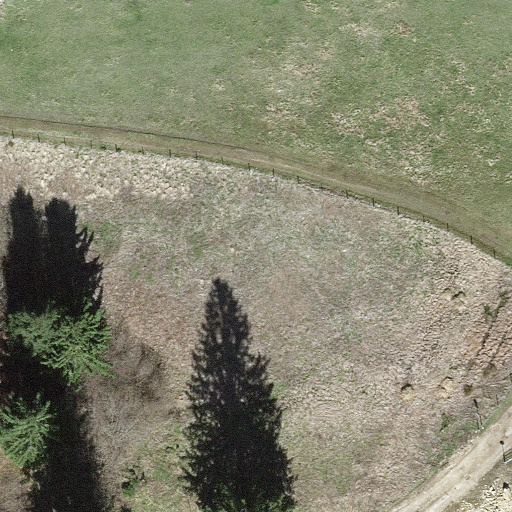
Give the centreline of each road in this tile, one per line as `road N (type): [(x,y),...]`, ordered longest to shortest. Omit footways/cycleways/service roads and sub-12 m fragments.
road 1 (track): [(0,127),(347,185),(511,259)]
road 2 (track): [(406,511),(511,433)]
